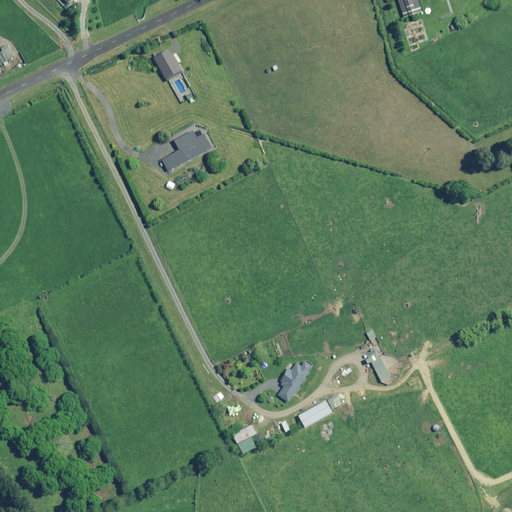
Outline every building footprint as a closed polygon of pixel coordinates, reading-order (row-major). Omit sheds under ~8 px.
[(419,0),(399,0),(405,16),(423,10),(419,0)] [(0,64),(13,57),(7,45),(1,49),(2,51),(0,52),(0,64)] [(171,47),(153,56),(167,81),(184,72),(171,47)] [(183,151),(164,159),(169,171),(217,150),(199,132),(178,141),(183,151)] [(175,184),(169,181),(166,187),(172,190),(175,184)] [(376,337),(372,330),(366,333),(370,340),(376,337)] [(378,351),(364,357),(368,365),(371,361),(382,383),(392,378),(378,351)] [(278,395),(288,401),(309,368),(298,361),(291,371),(287,368),(278,382),(284,385),(278,395)] [(327,399),(299,416),(307,429),(334,412),(327,399)] [(256,434),(252,425),(233,435),(237,444),(256,434)]
